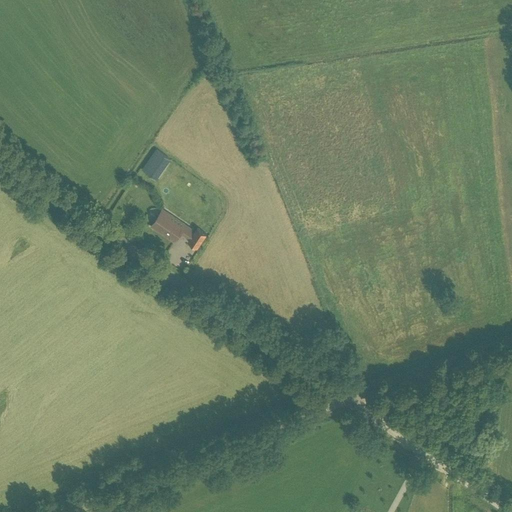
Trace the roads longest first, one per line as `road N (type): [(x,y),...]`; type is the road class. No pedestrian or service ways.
road 1 (unclassified): [(350,394),(136,260),(0,150)]
road 2 (unclassified): [(74,511),(350,394)]
road 3 (unclassified): [(509,511),(364,412),(350,394)]
road 4 (unclassified): [(350,394),(511,347)]
